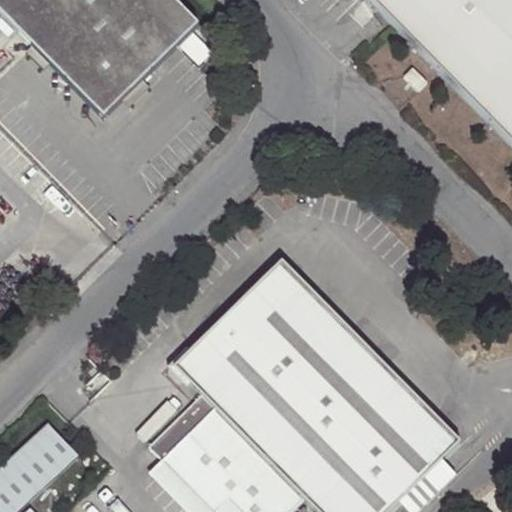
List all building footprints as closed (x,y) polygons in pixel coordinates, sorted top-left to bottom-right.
[(195,28),(167,0),(0,0),(0,15),(32,48),(102,119),(117,104),(141,81),(195,28)] [(511,0),(363,0),(375,12),(385,22),(392,29),(511,150),(511,0)] [(401,78),(418,94),(428,84),(411,68),(401,78)] [(141,81),(117,104),(125,112),(149,89),(141,81)] [(313,175),(333,175),(333,164),(313,164),(313,175)] [(200,399),(148,449),(208,511),(219,511),(228,504),(236,511),(293,511),(302,504),(309,511),(392,511),(458,448),(279,267),(188,357),(173,372),(188,387),(200,399)]
